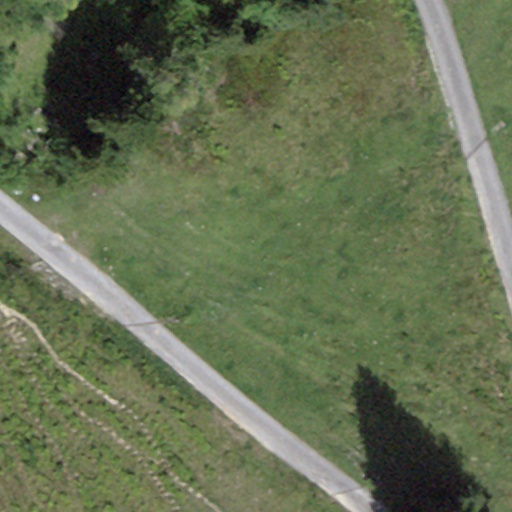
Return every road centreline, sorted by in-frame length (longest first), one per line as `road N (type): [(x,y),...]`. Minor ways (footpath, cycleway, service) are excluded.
road 1 (track): [(379,511),(0,210)]
road 2 (track): [(430,0),(511,271)]
